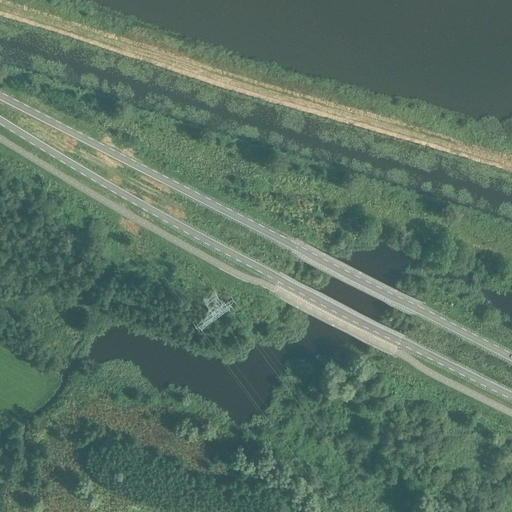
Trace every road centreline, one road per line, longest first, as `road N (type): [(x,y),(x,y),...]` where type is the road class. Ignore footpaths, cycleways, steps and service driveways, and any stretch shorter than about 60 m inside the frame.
road 1 (primary): [(0,119),(278,278),(511,396)]
road 2 (primary): [(511,357),(0,95)]
